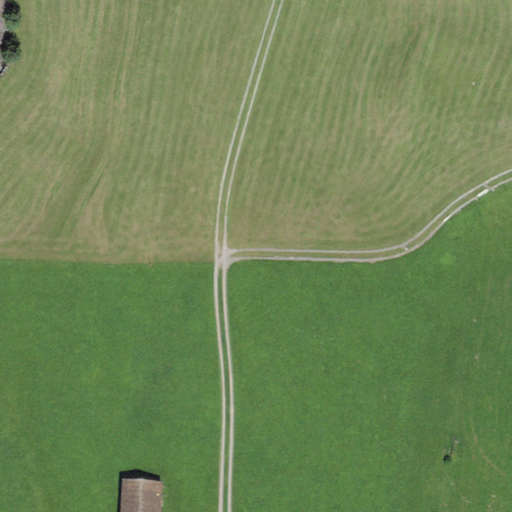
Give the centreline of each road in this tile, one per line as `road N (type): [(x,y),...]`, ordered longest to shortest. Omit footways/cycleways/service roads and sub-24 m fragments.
road 1 (track): [(228,511),(232,403),(222,266),(229,186),(283,0)]
road 2 (track): [(222,266),(245,255),(379,257),(422,240),(481,192),(511,180)]
